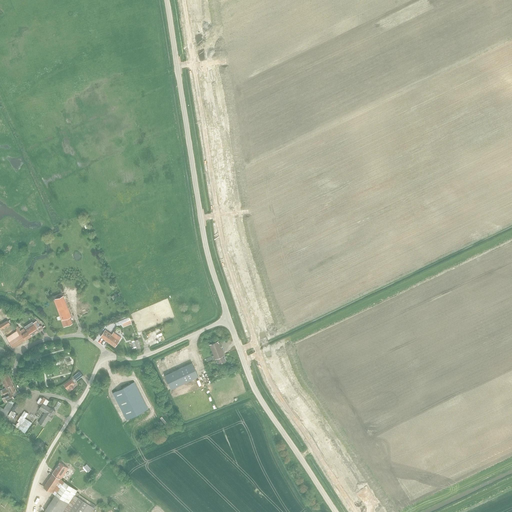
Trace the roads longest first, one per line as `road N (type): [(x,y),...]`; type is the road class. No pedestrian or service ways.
road 1 (tertiary): [(228,318),(205,258),(162,0)]
road 2 (tertiary): [(335,511),(257,395),(228,318)]
road 3 (tertiary): [(77,406),(21,385),(18,356),(41,340),(72,335),(106,351)]
road 4 (tertiary): [(106,351),(139,357),(228,318)]
